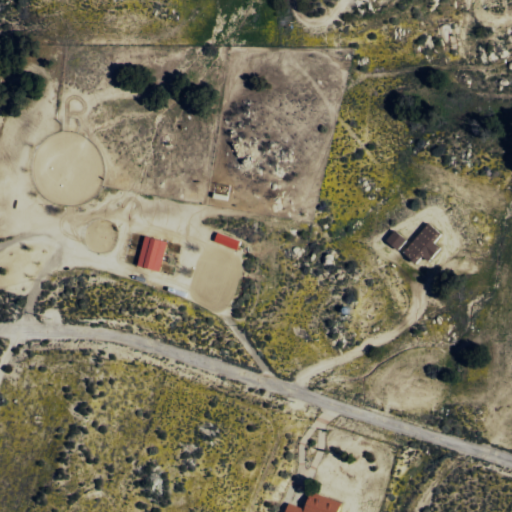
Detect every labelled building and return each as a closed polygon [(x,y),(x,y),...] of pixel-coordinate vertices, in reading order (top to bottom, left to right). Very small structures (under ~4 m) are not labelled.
[(431,262),(441,246),(436,242),(443,232),(427,221),(406,254),(419,262),(423,256),(431,262)] [(399,250),(408,239),(396,229),(387,240),(399,250)] [(242,241),(219,232),(216,241),(238,250),(242,241)] [(139,265),(161,271),(169,242),(147,235),(139,265)] [(340,511),(344,502),(312,492),(307,509),(290,503),(286,511),(340,511)]
